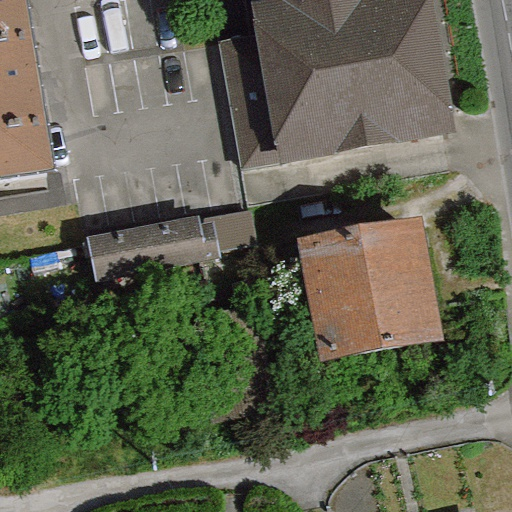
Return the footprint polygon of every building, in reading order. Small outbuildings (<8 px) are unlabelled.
[(24,0),(0,0),(0,178),(53,170),(24,0)] [(250,0),(253,15),(258,46),(225,52),(246,168),(442,133),(418,0),(250,0)] [(211,221),(212,224),(217,250),(256,242),(250,213),(238,215),(211,221)] [(92,240),(100,280),(219,257),(217,250),(212,224),(201,226),(200,219),(98,239),(92,240)] [(421,228),(309,248),(328,355),(440,335),(421,228)] [(206,350),(218,418),(274,408),(262,340),(206,350)]
